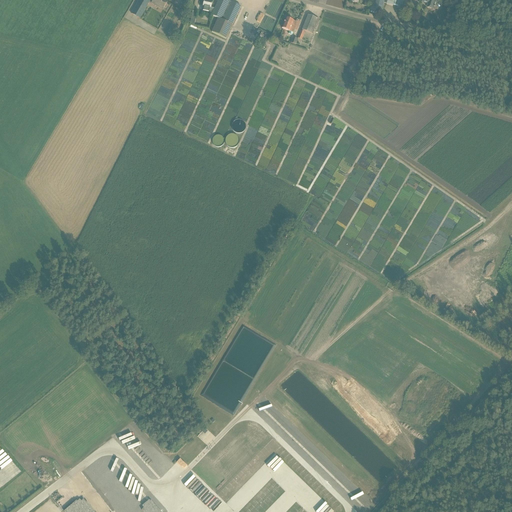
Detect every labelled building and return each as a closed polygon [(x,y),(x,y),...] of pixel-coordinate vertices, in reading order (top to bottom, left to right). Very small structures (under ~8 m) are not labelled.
[(140,19),(147,6),(149,2),(146,0),(138,0),(138,1),(131,14),(140,19)] [(163,10),(165,6),(168,2),(167,2),(162,0),(153,0),(151,4),(163,10)] [(212,2),(204,0),(203,7),(202,11),(213,13),(215,9),(211,8),(212,2)] [(241,7),(225,0),(218,0),(215,9),(213,13),(211,16),(218,19),(211,32),(226,39),(241,7)] [(401,9),(403,4),(403,0),(352,0),(352,2),(358,4),(359,0),(360,0),(362,0),(361,0),(376,0),(375,7),(376,8),(383,10),(384,3),(387,4),(401,9)] [(429,4),(428,7),(427,7),(427,8),(434,10),(438,1),(435,0),(423,0),(422,3),(426,4),(429,4)] [(313,35),(317,24),(319,20),(308,15),(306,20),(302,30),(313,35)] [(286,18),(284,24),(295,28),(296,27),(294,26),(296,22),(286,18)] [(119,45),(130,26),(124,23),(113,41),(119,45)] [(292,35),(294,31),(295,28),(284,24),(282,28),(290,31),(289,34),(292,35)] [(274,62),(279,64),(284,53),(279,51),(274,62)] [(331,119),(312,166),(318,168),(325,171),(334,150),(335,151),(334,154),(339,156),(350,129),(345,127),(345,125),(338,122),(339,121),(331,119)] [(486,210),(492,214),(511,196),(511,167),(474,200),(477,204),(479,206),(482,203),(480,206),(486,210)] [(333,306),(337,298),(332,296),(328,303),(333,306)] [(243,323),(248,325),(253,317),(248,314),(243,323)]
